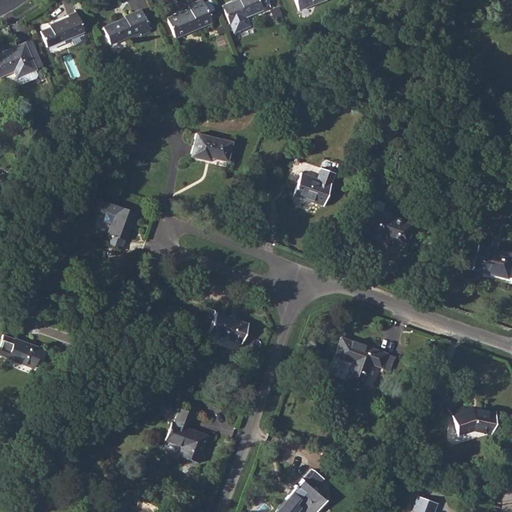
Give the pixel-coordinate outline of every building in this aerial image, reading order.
[(187,8),(166,17),(173,37),(210,21),(201,0),(196,0),(186,4),(187,8)] [(232,0),(221,5),(231,29),(234,31),(247,26),(249,22),(246,16),(261,9),(260,6),(269,3),(267,0),(232,0)] [(294,0),(297,9),(322,0),(294,0)] [(123,17),(102,26),(109,44),(138,31),(139,34),(149,30),(140,8),(122,15),(123,17)] [(49,27),(39,31),(46,46),(82,31),(74,11),(66,14),(66,16),(47,24),(49,27)] [(391,36),(383,40),(390,53),(398,49),(391,36)] [(33,68),(23,43),(22,42),(0,52),(0,75),(12,69),(15,77),(18,81),(20,82),(34,76),(35,74),(33,69),(33,68)] [(195,133),(189,155),(209,160),(209,157),(225,161),(230,142),(195,133)] [(333,172),(319,168),(315,178),(300,173),(291,195),(321,206),(333,172)] [(98,199),(94,209),(113,216),(106,233),(110,235),(107,244),(120,248),(123,239),(126,239),(135,213),(98,199)] [(371,210),(363,232),(386,240),(387,237),(404,243),(411,224),(371,210)] [(511,272),(507,271),(511,252),(477,244),(470,270),(489,274),(488,278),(510,283),(511,272)] [(214,311),(207,333),(239,344),(247,323),(214,311)] [(32,367),(35,359),(36,355),(41,357),(44,349),(38,348),(39,347),(14,338),(13,339),(1,334),(0,337),(0,340),(0,341),(0,355),(6,357),(6,358),(32,367)] [(369,363),(380,367),(384,354),(338,337),(332,355),(350,362),(343,379),(361,386),(369,363)] [(169,421),(162,439),(180,445),(176,455),(196,462),(206,435),(187,428),(192,413),(177,407),(171,422),(169,421)] [(470,409),(449,416),(455,433),(471,428),(489,432),(493,414),(470,409)] [(287,501),(277,511),(294,511),(298,507),(303,511),(313,511),(324,500),(313,490),(322,478),(311,470),(302,481),(300,479),(284,499),(287,501)] [(416,495),(410,511),(432,511),(436,502),(416,495)]
